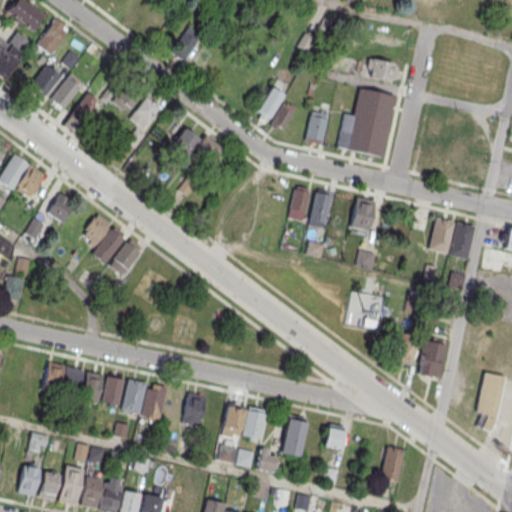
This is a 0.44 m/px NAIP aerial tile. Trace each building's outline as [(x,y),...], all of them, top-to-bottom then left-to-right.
[(12,0),(5,11),(32,29),(42,13),(22,0),(12,0)] [(141,0),(108,0),(106,4),(135,22),(146,3),(141,0)] [(68,28),(53,18),(35,44),(50,54),(68,28)] [(169,51),(181,60),(201,35),(189,25),(169,51)] [(0,43),(0,76),(5,80),(29,39),(14,31),(8,41),(3,38),(0,43)] [(297,47),(305,50),(310,38),(302,35),(297,47)] [(395,62),(366,58),(364,77),(393,80),(395,62)] [(27,88),(42,98),(59,73),(44,63),(27,88)] [(60,110),(81,83),(68,73),(48,100),(60,110)] [(157,104),(116,77),(103,97),(107,100),(107,99),(129,113),(127,117),(142,127),(157,104)] [(283,95),(271,86),(252,113),(264,122),(283,95)] [(393,95),(379,157),(335,147),(342,112),(351,114),(357,87),(393,95)] [(59,124),(70,134),(100,104),(89,93),(59,124)] [(267,125),(280,132),(295,107),(282,100),(267,125)] [(302,141),(319,145),(324,126),(307,121),(302,141)] [(191,151),(209,165),(222,148),(204,134),(200,139),(184,127),(169,146),(185,158),(191,151)] [(42,173),(13,153),(0,171),(0,180),(26,198),(42,173)] [(286,217),(301,220),(308,188),(293,184),(286,217)] [(322,227),(329,191),(313,188),(307,225),(322,227)] [(45,212),(60,222),(74,202),(58,192),(45,212)] [(349,195),(333,192),(329,223),(344,226),(349,195)] [(371,199),(353,197),(349,231),(367,233),(371,199)] [(103,263),(124,234),(94,213),(80,234),(95,244),(89,253),(103,263)] [(445,252),(452,221),(434,216),(426,248),(445,252)] [(472,225),(454,222),(448,255),(465,258),(472,225)] [(502,249),(511,251),(511,228),(506,227),(502,249)] [(0,232),(0,256),(8,258),(13,235),(0,232)] [(107,265),(119,274),(140,246),(127,237),(107,265)] [(353,265),(369,269),(373,254),(357,249),(353,265)] [(19,300),(22,277),(6,274),(2,297),(19,300)] [(349,290),(383,296),(377,331),(343,324),(349,290)] [(392,361),(412,362),(413,339),(393,338),(392,361)] [(416,374),(439,378),(444,343),(422,339),(416,374)] [(46,363),(40,389),(57,392),(63,367),(46,363)] [(18,389),(35,393),(40,367),(24,364),(18,389)] [(84,372),(79,397),(95,401),(101,375),(84,372)] [(492,431),(502,375),(482,372),(472,428),(492,431)] [(105,377),(99,402),(116,406),(121,381),(105,377)] [(126,380),(119,411),(137,415),(143,384),(126,380)] [(164,387),(157,419),(139,415),(145,389),(149,390),(151,384),(164,387)] [(165,388),(158,420),(177,424),(182,397),(178,396),(179,391),(165,388)] [(0,409),(10,412),(13,394),(0,391),(0,409)] [(186,394),(180,423),(197,427),(203,397),(186,394)] [(225,406),(219,435),(235,439),(242,409),(225,406)] [(246,407),(240,437),(257,440),(263,411),(246,407)] [(286,420),(278,453),(296,457),(303,424),(286,420)] [(321,446),(338,450),(344,427),(327,422),(321,446)] [(25,430),(10,428),(7,444),(23,446),(25,430)] [(46,435),(30,431),(26,448),(42,452),(46,435)] [(215,458),(231,463),(236,447),(220,442),(215,458)] [(394,482),(403,450),(386,446),(377,477),(394,482)] [(248,466),(250,451),(237,449),(235,464),(248,466)] [(256,468),(272,471),(275,453),(258,451),(256,468)] [(146,470),(148,457),(136,456),(134,468),(146,470)] [(17,466),(2,463),(0,471),(0,489),(11,492),(17,466)] [(21,464),(14,494),(31,497),(38,467),(21,464)] [(63,464),(82,468),(74,504),(56,501),(63,464)] [(333,484),(335,468),(323,467),(321,482),(333,484)] [(41,470),(36,496),(52,499),(58,473),(41,470)] [(84,477),(77,506),(94,510),(100,480),(84,477)] [(103,483),(97,511),(113,511),(120,486),(103,483)] [(117,511),(135,511),(139,493),(121,489),(117,511)] [(139,511),(156,511),(160,498),(144,493),(139,511)] [(200,511),(204,498),(223,502),(220,511),(200,511)]
